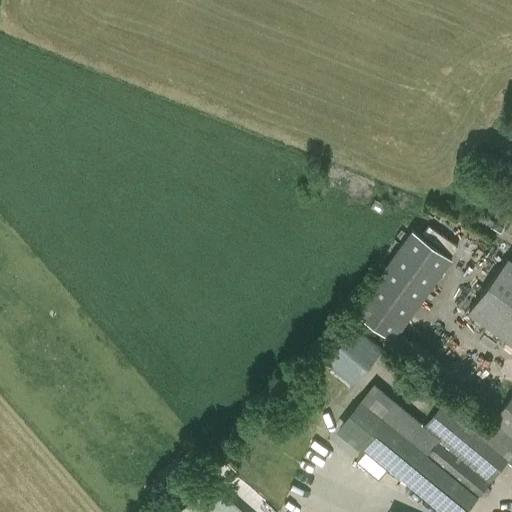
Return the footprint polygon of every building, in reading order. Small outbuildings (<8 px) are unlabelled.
[(393,336),(453,255),(413,226),(354,307),(393,336)] [(511,258),(508,256),(467,311),(511,345),(511,258)] [(352,321),(321,358),(350,382),(381,345),(352,321)] [(378,385),(345,425),(362,439),(359,443),(360,444),(388,467),(442,511),(465,511),(479,496),(508,459),(511,462),(511,436),(491,418),(482,430),(460,413),(444,400),(425,424),(378,385)] [(511,392),(491,418),(511,436),(511,392)]
